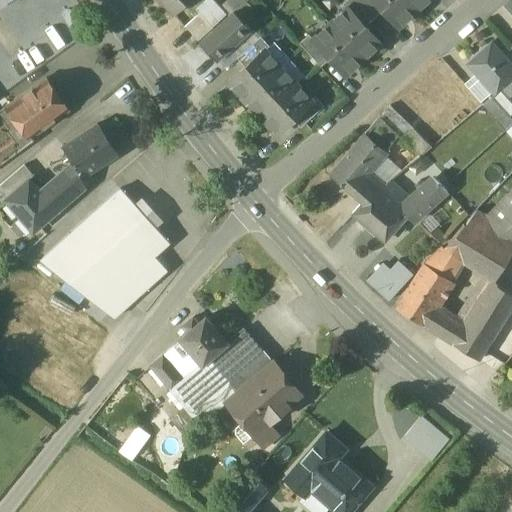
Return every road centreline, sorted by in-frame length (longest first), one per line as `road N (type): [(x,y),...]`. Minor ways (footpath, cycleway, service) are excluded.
road 1 (residential): [(5,511),(254,203)]
road 2 (primary): [(511,439),(368,321),(254,203)]
road 3 (residential): [(254,203),(482,0)]
road 4 (primary): [(254,203),(105,0)]
